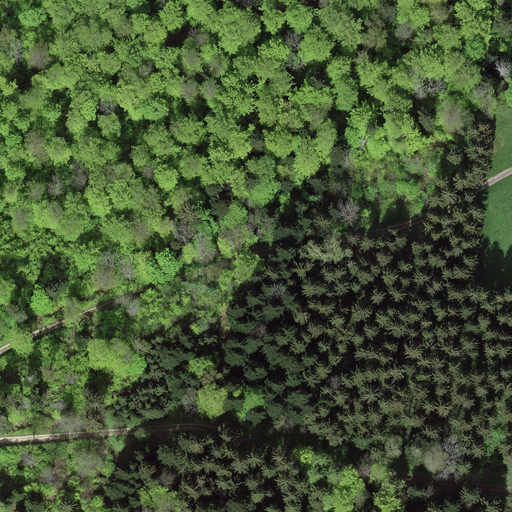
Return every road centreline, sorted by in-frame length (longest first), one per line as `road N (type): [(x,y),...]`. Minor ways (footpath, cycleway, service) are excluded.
road 1 (track): [(511,171),(426,217),(237,259),(0,352)]
road 2 (track): [(0,441),(212,427),(334,465),(511,490)]
road 3 (track): [(327,0),(0,95)]
